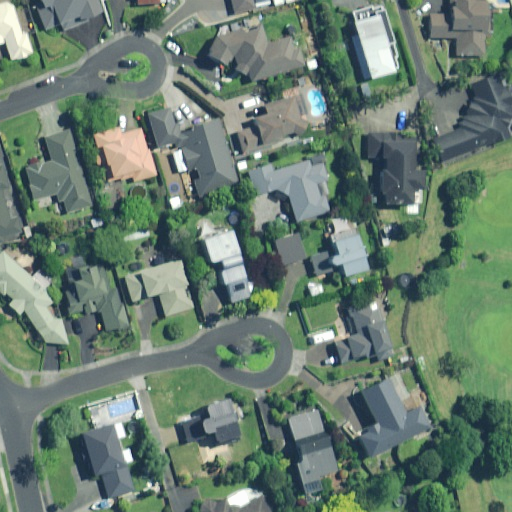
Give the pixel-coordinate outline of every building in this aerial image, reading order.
[(99,0),(40,0),(42,6),(38,8),(45,30),(61,24),(64,31),(80,25),(78,21),(103,13),(99,0)] [(230,0),(234,14),(254,9),(252,0),(230,0)] [(483,57),(486,0),(483,0),(482,0),(450,0),(450,15),(430,14),(429,38),(455,39),(455,55),(483,57)] [(0,4),(0,43),(5,42),(11,61),(33,54),(27,34),(23,35),(14,6),(13,5),(12,5),(11,4),(10,4),(9,4),(9,3),(8,3),(7,3),(6,3),(0,4)] [(352,14),(354,22),(351,23),(355,36),(349,38),(362,81),(392,72),(389,60),(395,58),(379,6),(352,14)] [(242,32),(215,39),(220,63),(244,57),(251,81),(305,65),(300,47),(296,35),(265,44),(260,27),(242,32)] [(511,120),(511,110),(510,104),(511,103),(511,84),(504,87),(499,73),(470,83),(475,96),(458,130),(433,139),(441,163),(510,138),(505,123),(511,120)] [(268,116),(252,120),(254,128),(237,133),(242,153),(262,148),(281,144),(280,138),(306,131),(297,96),(265,104),(268,116)] [(158,149),(173,145),(174,150),(181,147),(188,172),(192,171),(195,170),(198,179),(194,180),(199,198),(239,186),(220,119),(194,127),(184,130),(184,132),(178,134),(170,109),(148,115),(158,149)] [(91,154),(96,168),(102,166),(108,184),(131,177),(133,182),(156,175),(149,150),(142,129),(121,135),(119,127),(93,135),(98,152),(91,154)] [(58,203),(63,201),(66,214),(91,207),(70,131),(45,138),(51,160),(25,167),(34,202),(56,195),(58,203)] [(415,137),(367,135),(366,157),(382,158),(382,168),(379,168),(378,193),(380,193),(379,204),(419,206),(420,172),(413,171),(415,137)] [(324,164),(311,168),(309,161),(272,172),(270,166),(247,173),(254,196),(275,190),(288,195),(296,222),(330,211),(325,195),(321,182),(329,180),(324,164)] [(0,165),(0,242),(4,242),(3,238),(20,234),(17,219),(9,221),(2,191),(8,190),(2,165),(0,165)] [(365,270),(354,230),(331,236),(334,249),(310,256),(316,276),(340,270),(342,277),(365,270)] [(217,261),(220,272),(217,272),(221,288),(224,287),(229,303),(257,295),(253,280),(247,282),(232,231),(202,240),(208,263),(217,261)] [(305,259),(298,235),(275,241),(282,266),(305,259)] [(68,345),(63,318),(42,290),(49,284),(38,274),(32,280),(2,252),(0,253),(0,293),(3,297),(5,294),(12,301),(8,305),(19,315),(23,311),(46,343),(68,345)] [(193,308),(178,260),(124,277),(131,302),(157,294),(164,317),(193,308)] [(105,290),(99,265),(77,270),(79,280),(68,282),(71,291),(65,292),(68,306),(81,303),(84,314),(100,311),(105,331),(128,326),(118,287),(105,290)] [(384,319),(380,321),(373,300),(347,309),(357,335),(335,343),(342,364),(374,353),(377,362),(393,356),(390,349),(394,348),(384,319)] [(403,415),(397,401),(407,396),(397,374),(381,382),(360,392),(375,424),(355,433),(367,458),(429,428),(419,407),(403,415)] [(239,422),(235,408),(233,400),(205,408),(207,417),(182,423),(187,443),(212,436),(214,447),(239,440),(234,423),(239,422)] [(336,471),(317,409),(287,418),(299,459),(293,461),(303,495),(319,490),(315,478),(336,471)] [(80,434),(84,447),(77,449),(81,465),(88,463),(92,477),(101,474),(108,499),(136,491),(131,474),(127,475),(117,439),(113,440),(110,426),(80,434)] [(271,511),(263,496),(251,502),(245,490),(226,500),(225,498),(215,503),(207,501),(200,504),(197,511),(271,511)]
